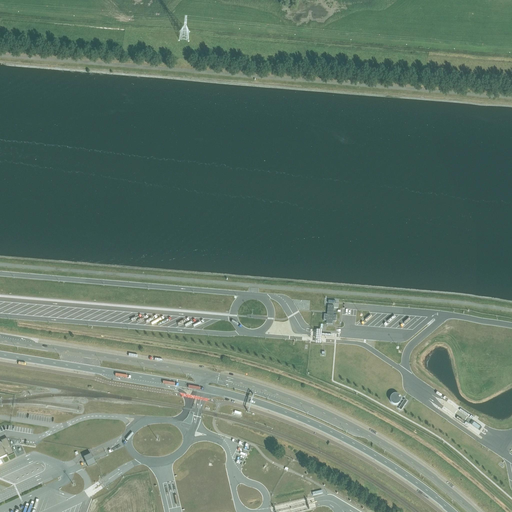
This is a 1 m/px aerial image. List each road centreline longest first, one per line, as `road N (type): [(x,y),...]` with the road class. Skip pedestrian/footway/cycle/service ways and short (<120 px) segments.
road 1 (unclassified): [(511,98),(0,57)]
road 2 (primary): [(473,511),(382,445),(254,388),(0,340)]
road 3 (primary): [(0,355),(168,382),(268,408),(380,457),(456,511)]
